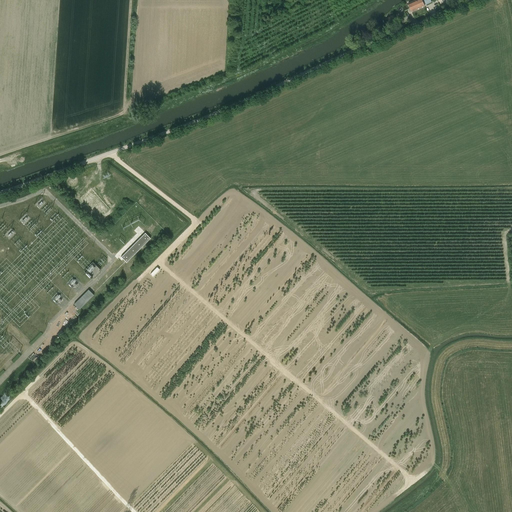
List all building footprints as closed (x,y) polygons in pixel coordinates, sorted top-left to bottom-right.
[(415,0),(408,4),(412,11),(424,6),(421,0),(415,0)] [(174,222),(165,230),(170,235),(179,227),(174,222)] [(150,239),(145,233),(121,257),(127,263),(150,239)] [(92,278),(100,269),(92,261),(84,270),(92,278)] [(161,270),(157,266),(149,274),(153,278),(161,270)] [(88,290),(74,304),(80,309),(94,295),(88,290)]
